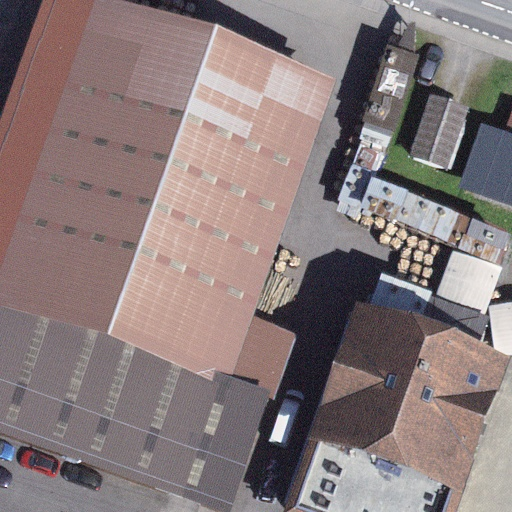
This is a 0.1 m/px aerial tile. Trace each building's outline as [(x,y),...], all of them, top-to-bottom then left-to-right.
[(0,346),(0,427),(223,509),(253,425),(212,411),(320,116),(63,22),(0,193),(0,319),(9,323),(0,346)] [(511,107),(494,163),(511,169),(511,107)] [(450,180),(467,124),(432,113),(415,169),(450,180)] [(374,191),(354,239),(403,259),(422,211),(374,191)] [(423,310),(481,330),(508,253),(450,233),(423,310)] [(379,301),(372,321),(419,338),(426,318),(379,301)] [(453,511),(497,394),(364,346),(303,511),(453,511)]
